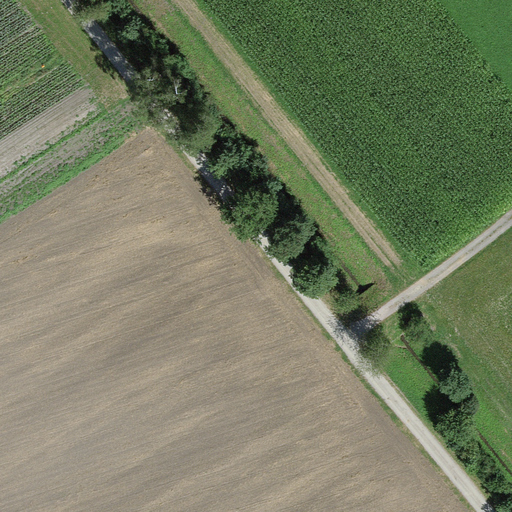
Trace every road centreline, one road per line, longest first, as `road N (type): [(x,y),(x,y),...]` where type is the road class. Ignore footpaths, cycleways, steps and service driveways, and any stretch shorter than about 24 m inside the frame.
road 1 (track): [(66,0),(486,511)]
road 2 (track): [(339,339),(511,213)]
